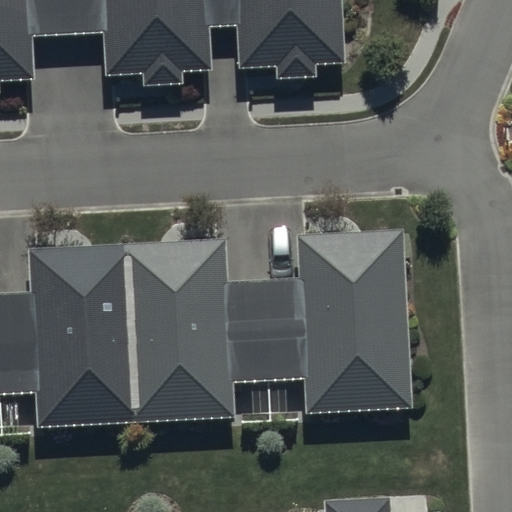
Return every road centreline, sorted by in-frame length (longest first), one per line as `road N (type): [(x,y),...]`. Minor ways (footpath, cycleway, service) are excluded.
road 1 (residential): [(0,178),(390,156),(433,136)]
road 2 (residential): [(433,136),(464,163),(483,205),(507,511)]
road 3 (residential): [(433,136),(500,0)]
